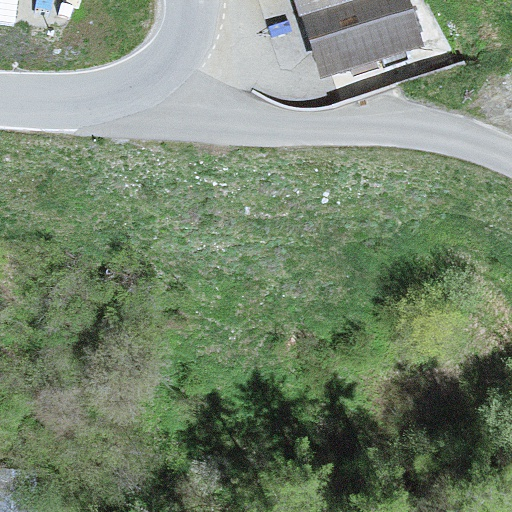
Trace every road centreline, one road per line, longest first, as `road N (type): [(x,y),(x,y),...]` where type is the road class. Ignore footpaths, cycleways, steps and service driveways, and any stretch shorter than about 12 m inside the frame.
road 1 (residential): [(173,84),(239,124),(391,129),(511,153)]
road 2 (tertiary): [(0,100),(101,106),(173,84)]
